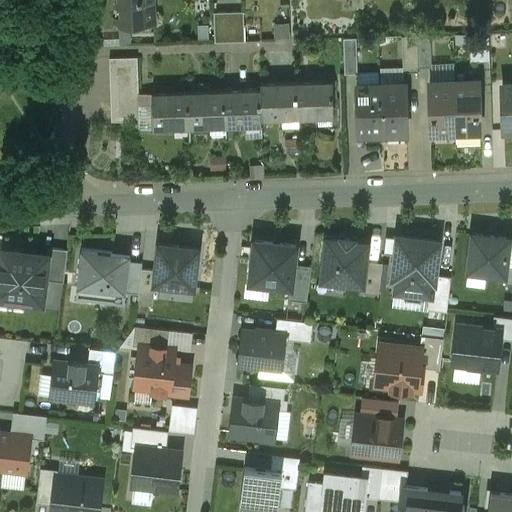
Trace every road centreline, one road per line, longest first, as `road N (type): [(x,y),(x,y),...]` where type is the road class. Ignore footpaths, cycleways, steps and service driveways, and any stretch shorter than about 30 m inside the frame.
road 1 (residential): [(198,511),(234,200)]
road 2 (residential): [(234,200),(511,192)]
road 3 (residential): [(511,476),(421,464),(430,413),(511,423)]
road 4 (residential): [(47,206),(95,0)]
road 5 (residential): [(47,206),(234,200)]
